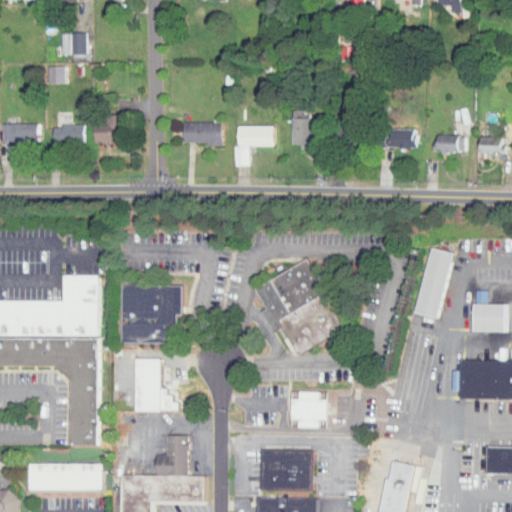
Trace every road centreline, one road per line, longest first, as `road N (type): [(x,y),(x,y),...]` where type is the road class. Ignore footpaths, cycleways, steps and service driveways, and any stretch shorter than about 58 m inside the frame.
road 1 (residential): [(511,199),(161,192)]
road 2 (residential): [(156,0),(161,192)]
road 3 (residential): [(161,192),(0,192)]
road 4 (residential): [(219,511),(217,359)]
